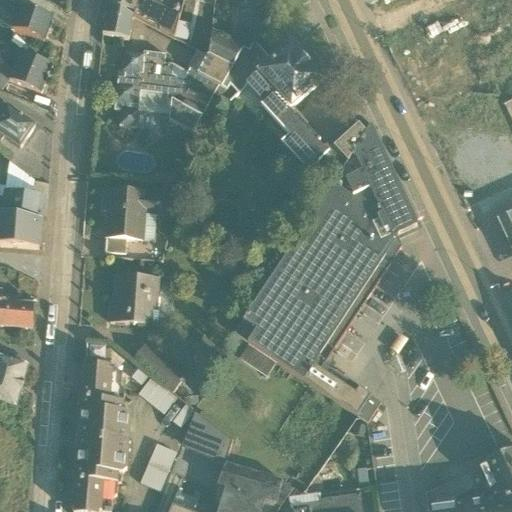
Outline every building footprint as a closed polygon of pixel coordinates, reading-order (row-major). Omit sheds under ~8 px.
[(108,0),(107,6),(132,19),(174,40),(177,24),(178,19),(139,0),(108,0)] [(234,0),(236,7),(239,15),(259,6),(257,1),(258,0),(234,0)] [(407,0),(411,8),(418,5),(426,20),(466,0),(407,0)] [(0,5),(0,24),(10,33),(43,43),(46,34),(49,33),(51,27),(49,24),(50,20),(17,10),(15,17),(0,5)] [(132,19),(107,6),(101,37),(128,42),(132,19)] [(177,24),(174,40),(186,43),(189,27),(177,24)] [(470,25),(396,59),(432,139),(468,122),(451,83),(488,66),(470,25)] [(229,86),(248,53),(210,32),(208,57),(207,58),(195,51),(185,69),(189,71),(187,74),(173,68),(163,66),(164,58),(143,55),(143,57),(124,55),(121,74),(124,75),(123,81),(117,80),(113,113),(120,114),(118,129),(135,131),(137,114),(139,93),(166,97),(166,102),(170,104),(169,117),(168,123),(191,136),(218,88),(226,92),(229,86)] [(248,53),(229,86),(237,96),(245,89),(263,110),(261,111),(288,141),(281,148),(306,176),(327,159),(322,154),(288,115),(322,84),(290,48),(272,63),(253,45),(248,53)] [(0,53),(0,92),(1,93),(8,83),(40,96),(51,69),(19,55),(15,64),(0,53)] [(139,93),(137,114),(169,117),(170,104),(166,102),(166,97),(139,93)] [(0,143),(3,140),(19,151),(34,130),(5,110),(0,116),(0,143)] [(327,159),(344,170),(369,132),(359,122),(325,154),(327,159)] [(415,232),(369,132),(344,170),(235,339),(247,347),(238,361),(265,378),(274,364),(368,424),(381,405),(323,368),(400,251),(398,240),(415,232)] [(448,171),(465,213),(511,193),(511,141),(511,140),(496,146),(500,157),(483,164),(481,157),(448,171)] [(0,217),(39,223),(43,200),(30,198),(32,186),(9,165),(4,189),(0,188),(0,217)] [(145,245),(147,218),(160,219),(162,198),(104,193),(103,214),(107,215),(104,257),(125,258),(126,243),(145,245)] [(511,215),(496,223),(511,257),(511,215)] [(0,248),(37,252),(39,223),(0,217),(0,248)] [(161,283),(115,279),(112,326),(157,329),(161,283)] [(2,293),(0,292),(0,329),(30,333),(30,331),(32,308),(15,307),(16,301),(1,300),(2,293)] [(184,380),(144,348),(132,362),(173,394),(184,380)] [(0,405),(15,410),(27,370),(0,361),(0,405)] [(81,371),(76,443),(129,447),(132,411),(120,410),(122,374),(81,371)] [(193,414),(151,382),(138,399),(180,431),(193,414)] [(224,460),(233,434),(192,420),(184,446),(224,460)] [(127,480),(129,447),(76,443),(71,511),(112,511),(114,479),(127,480)] [(159,494),(175,456),(156,448),(139,486),(159,494)] [(511,511),(511,454),(469,474),(476,506),(425,511),(511,511)] [(260,511),(262,508),(271,511),(272,508),(279,510),(292,492),(282,484),(224,465),(210,511),(260,511)] [(320,503),(320,507),(320,511),(362,511),(361,498),(320,503)]
